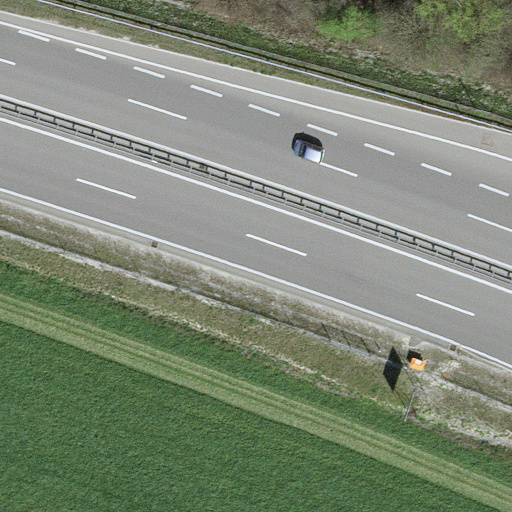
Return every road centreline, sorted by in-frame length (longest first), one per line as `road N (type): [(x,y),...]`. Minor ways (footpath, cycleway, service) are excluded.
road 1 (motorway): [(0,154),(511,330)]
road 2 (motorway): [(511,232),(0,59)]
